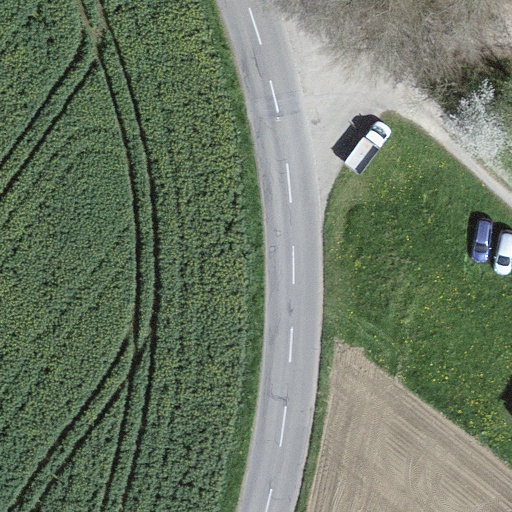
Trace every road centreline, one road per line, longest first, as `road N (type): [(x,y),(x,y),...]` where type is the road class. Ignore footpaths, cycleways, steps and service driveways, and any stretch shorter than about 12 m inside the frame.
road 1 (tertiary): [(248,0),(279,114),(291,259),(290,368),(263,511)]
road 2 (track): [(258,0),(421,114),(511,190)]
road 3 (track): [(511,14),(327,0)]
